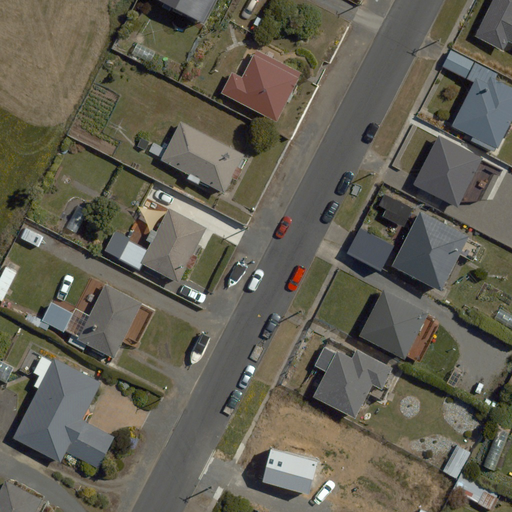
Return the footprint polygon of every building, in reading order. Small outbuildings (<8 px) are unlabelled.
[(153,0),(140,26),(206,59),(234,5),(224,0),(153,0)] [(286,0),(333,23),(344,0),(286,0)] [(511,23),(500,16),(467,77),(490,89),(499,73),(511,79),(511,23)] [(218,125),(273,153),(296,107),(241,80),(218,125)] [(511,150),(511,126),(448,84),(432,107),(465,129),(446,156),(489,185),(511,150)] [(173,162),(155,198),(221,230),(239,194),(173,162)] [(434,169),(409,212),(451,236),(476,193),(434,169)] [(397,247),(365,230),(352,254),(384,271),(397,247)] [(136,294),(169,311),(197,260),(164,242),(136,294)] [(462,273),(413,245),(379,304),(429,333),(462,273)] [(77,342),(118,363),(147,306),(106,285),(77,342)] [(374,328),(353,370),(397,393),(419,350),(374,328)] [(49,376),(11,454),(60,477),(68,461),(98,475),(115,441),(85,426),(97,400),(49,376)] [(384,405),(339,378),(306,432),(342,454),(362,421),(371,426),(384,405)] [(8,483),(0,497),(0,511),(50,511),(54,507),(8,483)] [(494,511),(502,497),(481,485),(472,500),(493,511),(494,511)]
